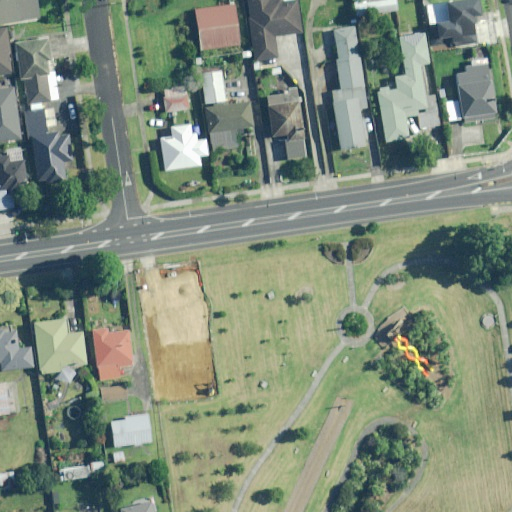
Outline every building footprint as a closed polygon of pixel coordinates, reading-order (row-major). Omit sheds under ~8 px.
[(237,71),(264,67),(261,45),(289,41),(284,5),(257,9),(255,0),(241,0),(228,2),(237,71)] [(382,6),(348,11),(350,27),(384,22),(382,6)] [(224,12),(179,18),(185,62),(230,56),(224,12)] [(416,60),(448,59),(448,47),(441,47),(439,35),(414,37),(415,48),(416,60)] [(325,99),(315,101),(323,162),(356,157),(348,97),(350,97),(343,37),(318,39),(325,99)] [(410,95),(409,84),(415,83),(411,46),(391,47),(392,53),(384,53),(386,86),(380,86),(382,97),(363,100),(370,153),(394,149),(391,127),(403,125),(405,138),(427,136),(423,104),(412,105),(410,95)] [(29,92),(28,88),(31,88),(31,63),(1,63),(1,89),(11,89),(11,93),(8,93),(9,110),(31,109),(30,92),(29,92)] [(220,69),(197,72),(201,105),(224,102),(220,69)] [(479,75),(439,82),(449,136),(489,129),(479,75)] [(175,85),(162,87),(163,94),(161,95),(163,113),(190,110),(188,92),(176,93),(175,85)] [(249,101),(202,107),(205,133),(252,127),(249,101)] [(257,152),(267,150),(269,169),(289,167),(287,148),(287,146),(281,102),(251,106),(257,152)] [(443,109),(430,110),(433,131),(446,129),(443,109)] [(39,117),(8,120),(10,137),(41,134),(39,117)] [(205,157),(204,140),(196,141),(196,138),(195,138),(194,134),(190,134),(189,125),(168,127),(168,137),(157,139),(161,173),(173,172),(173,171),(200,167),(198,158),(205,157)] [(51,142),(15,147),(21,193),(57,188),(51,142)] [(0,200),(12,198),(11,190),(13,189),(9,163),(0,164),(0,200)] [(191,294),(180,306),(191,316),(202,303),(191,294)] [(51,327),(19,330),(24,384),(57,380),(56,375),(71,374),(69,341),(53,342),(51,327)] [(185,333),(153,336),(137,338),(142,391),(167,388),(165,367),(188,365),(185,333)] [(117,339),(101,340),(101,334),(76,336),(82,391),(106,388),(105,376),(120,375),(117,339)] [(1,339),(0,339),(0,379),(19,378),(18,368),(19,367),(17,355),(2,357),(1,339)] [(190,371),(191,391),(213,390),(211,369),(190,371)] [(142,444),(141,442),(152,440),(147,414),(111,420),(115,446),(134,443),(134,445),(142,444)] [(124,461),(123,451),(112,453),(113,463),(124,461)] [(0,486),(15,483),(12,471),(0,473),(0,486)] [(151,511),(149,503),(119,511),(151,511)]
